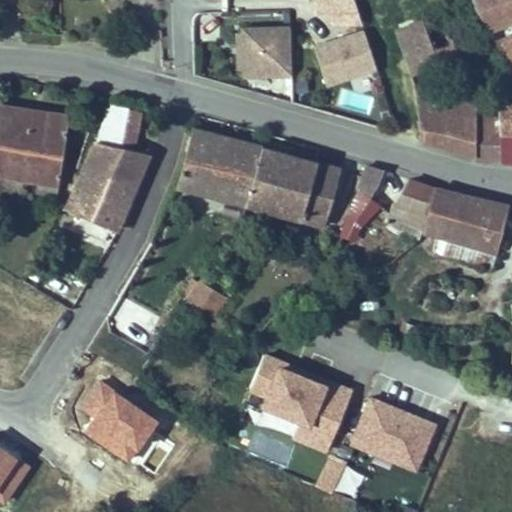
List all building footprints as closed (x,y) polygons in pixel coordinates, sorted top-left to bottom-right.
[(511,22),(511,0),(470,0),(484,34),(511,22)] [(443,99),(459,95),(432,19),(382,36),(397,77),(432,66),(443,99)] [(239,79),(289,78),(288,28),(238,29),(239,79)] [(326,86),(374,71),(361,32),(313,47),(326,86)] [(490,47),(484,34),(469,40),(483,74),(498,68),(490,47)] [(511,37),(490,47),(498,68),(500,72),(511,67),(511,37)] [(511,96),(511,67),(500,72),(511,96)] [(71,113),(0,101),(0,178),(59,191),(71,113)] [(459,162),(475,163),(464,111),(462,103),(411,109),(412,148),(461,156),(459,162)] [(107,136),(130,148),(147,118),(127,105),(107,136)] [(507,108),(483,110),(492,163),(511,163),(511,134),(509,120),(507,108)] [(492,163),(483,110),(464,111),(475,163),(492,163)] [(256,146),(192,129),(175,187),(241,204),(256,146)] [(150,159),(107,136),(85,173),(127,197),(150,159)] [(323,226),(338,168),(256,146),(241,204),(323,226)] [(365,161),(351,202),(363,205),(386,176),(378,170),(365,161)] [(62,209),(69,213),(74,204),(111,225),(127,197),(85,173),(62,209)] [(416,225),(431,184),(414,178),(400,217),(416,225)] [(493,250),(507,204),(441,188),(431,184),(416,225),(493,250)] [(184,301),(212,318),(223,300),(196,283),(184,301)] [(291,441),(325,454),(350,391),(263,357),(244,404),(297,425),(291,441)] [(349,444),(416,472),(434,427),(368,399),(349,444)] [(334,491),(341,462),(326,458),(319,488),(334,491)] [(348,498),(361,475),(344,467),(332,490),(348,498)]
